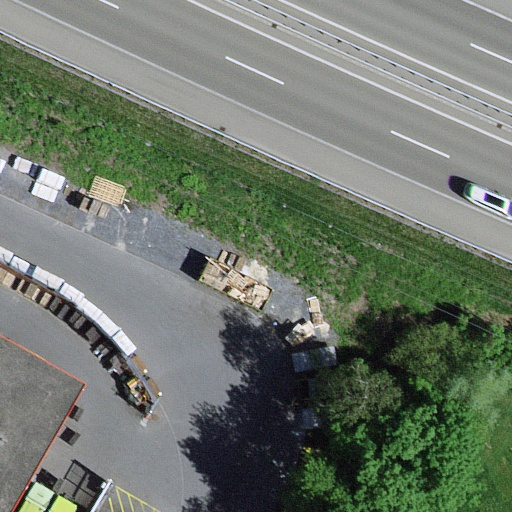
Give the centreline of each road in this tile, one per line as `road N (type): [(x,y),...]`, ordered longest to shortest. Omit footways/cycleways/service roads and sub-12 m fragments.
road 1 (motorway): [(88,0),(391,147),(511,196)]
road 2 (motorway): [(511,64),(367,0)]
